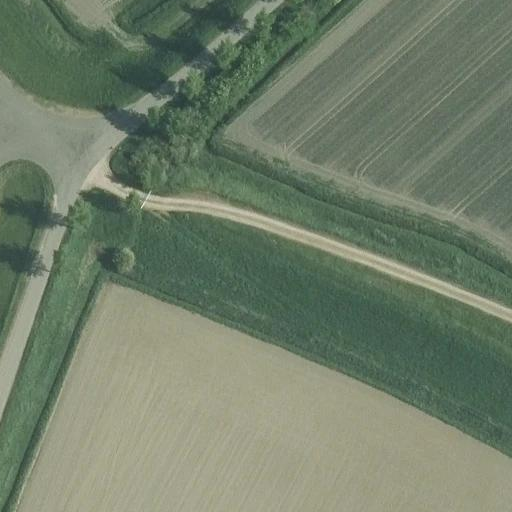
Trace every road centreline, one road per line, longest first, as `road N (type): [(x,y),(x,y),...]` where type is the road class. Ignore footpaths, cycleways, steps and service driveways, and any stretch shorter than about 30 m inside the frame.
road 1 (unclassified): [(74,172),(274,0)]
road 2 (unclassified): [(0,400),(74,172)]
